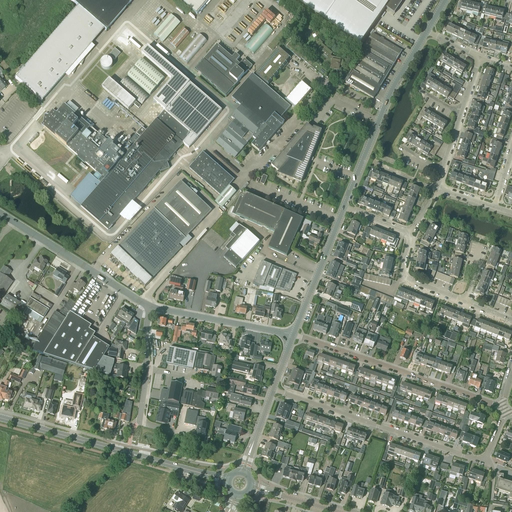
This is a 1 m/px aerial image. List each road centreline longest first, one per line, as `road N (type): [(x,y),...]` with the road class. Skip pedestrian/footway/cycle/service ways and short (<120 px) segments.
road 1 (residential): [(505,410),(479,460),(272,390)]
road 2 (tertiary): [(226,480),(0,418)]
road 3 (residential): [(500,409),(293,335)]
road 4 (tertiary): [(343,209),(386,100),(425,32)]
road 5 (unclassified): [(148,306),(0,213)]
road 6 (unclassified): [(293,335),(148,306)]
road 7 (tertiary): [(293,335),(343,209)]
road 8 (residential): [(441,171),(479,57)]
